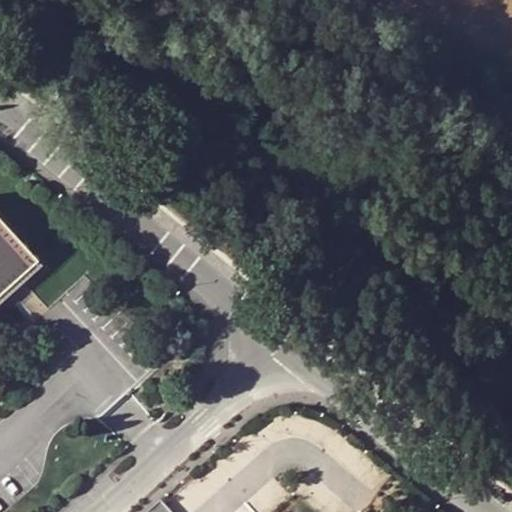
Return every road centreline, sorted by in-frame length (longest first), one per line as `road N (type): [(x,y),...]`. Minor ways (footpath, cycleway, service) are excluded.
road 1 (unclassified): [(280,344),(0,106)]
road 2 (unclassified): [(496,511),(280,344)]
road 3 (unclassified): [(280,344),(92,511)]
